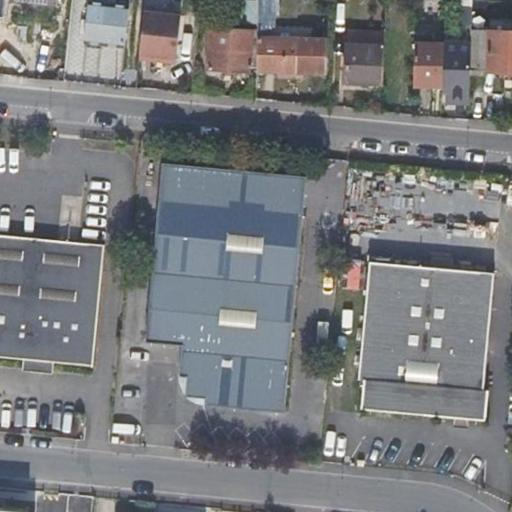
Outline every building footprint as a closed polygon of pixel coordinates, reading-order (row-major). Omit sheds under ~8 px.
[(256,68),(256,70),(325,73),(326,40),(271,37),(271,13),(275,13),(274,0),(256,0),(256,2),(256,13),(256,30),(256,68)] [(256,13),(256,2),(241,1),(240,13),(256,13)] [(128,11),(128,6),(85,2),(80,43),(124,47),(128,11)] [(470,31),(471,7),(457,6),(456,32),(470,32),(470,31)] [(143,11),(138,54),(173,58),(178,15),(143,11)] [(247,67),(256,68),(256,30),(210,28),(207,68),(247,71),(247,67)] [(469,67),(469,69),(511,70),(511,32),(470,31),(470,32),(469,67)] [(413,85),(442,86),(444,43),(415,42),(413,85)] [(344,81),(381,84),(383,47),(346,45),(344,81)] [(446,102),(468,103),(469,69),(469,67),(448,67),(446,102)] [(182,345),(182,352),(189,352),(187,377),(185,396),(205,398),(226,400),(227,407),(282,413),(305,176),(161,163),(145,342),(182,345)] [(0,357),(23,360),(55,363),(93,367),(105,245),(0,233),(0,357)] [(372,258),(362,376),(366,376),(364,406),(418,411),(484,417),(487,387),(483,387),(494,269),(372,258)] [(189,352),(182,352),(181,376),(187,377),(189,352)] [(55,363),(23,360),(23,369),(54,372),(55,363)] [(226,400),(205,398),(204,406),(227,407),(226,400)]
